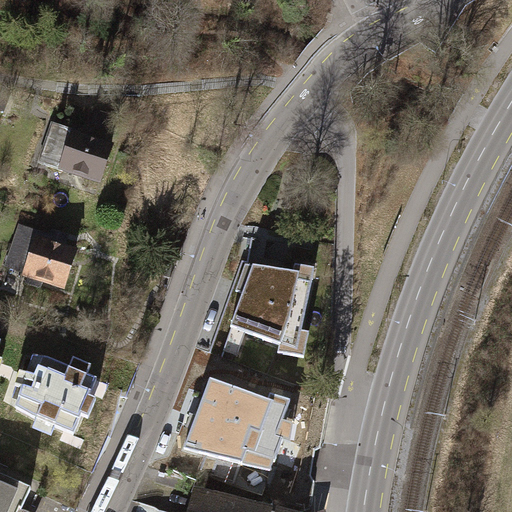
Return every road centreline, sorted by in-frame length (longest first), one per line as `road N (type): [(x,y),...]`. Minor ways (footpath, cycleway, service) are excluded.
road 1 (tertiary): [(299,99),(265,140),(213,234),(111,511)]
road 2 (unclassified): [(299,99),(346,149),(342,374),(372,452)]
road 3 (primary): [(372,452),(424,285),(491,137)]
